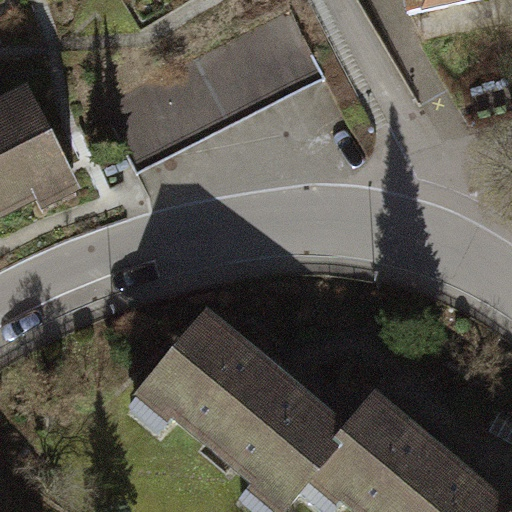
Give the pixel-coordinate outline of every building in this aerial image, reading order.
[(511,0),(429,0),(435,24),(511,6),(511,0)] [(305,12),(118,103),(153,174),(340,82),(305,12)] [(0,245),(125,188),(64,93),(0,126),(0,245)] [(329,511),(381,423),(240,315),(182,407),(323,511),(329,511)] [(511,511),(511,470),(424,398),(359,490),(385,511),(511,511)]
